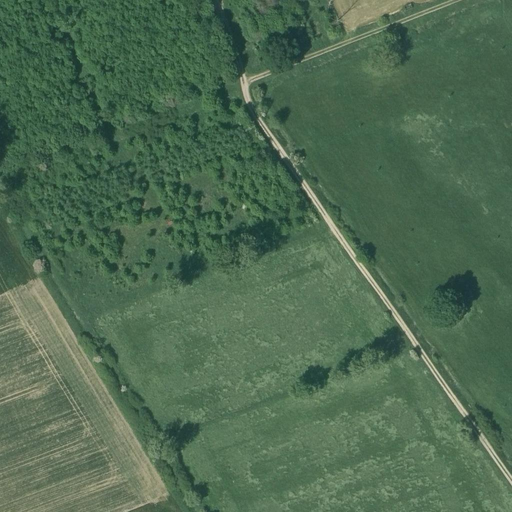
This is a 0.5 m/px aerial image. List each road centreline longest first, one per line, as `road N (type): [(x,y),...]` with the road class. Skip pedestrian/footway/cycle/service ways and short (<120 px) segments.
road 1 (track): [(511,480),(247,104),(214,0)]
road 2 (track): [(185,511),(0,207)]
road 3 (track): [(243,83),(460,0)]
road 4 (track): [(243,80),(109,129)]
road 5 (track): [(57,22),(53,36),(70,43),(109,129)]
